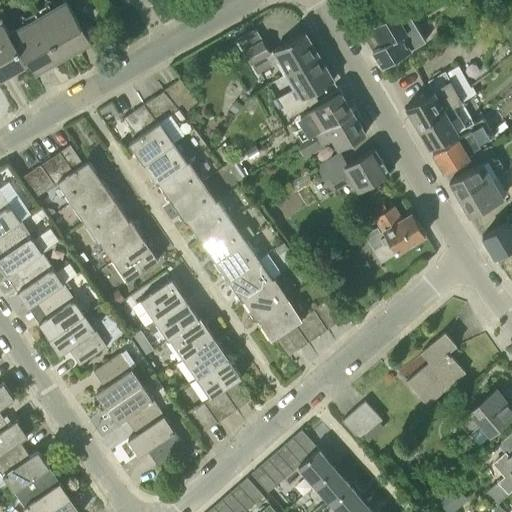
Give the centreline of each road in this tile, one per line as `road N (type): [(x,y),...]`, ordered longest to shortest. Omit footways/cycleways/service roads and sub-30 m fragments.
road 1 (residential): [(172,511),(467,255)]
road 2 (residential): [(467,255),(314,0)]
road 3 (residential): [(131,511),(0,321)]
road 4 (residential): [(0,141),(165,47)]
